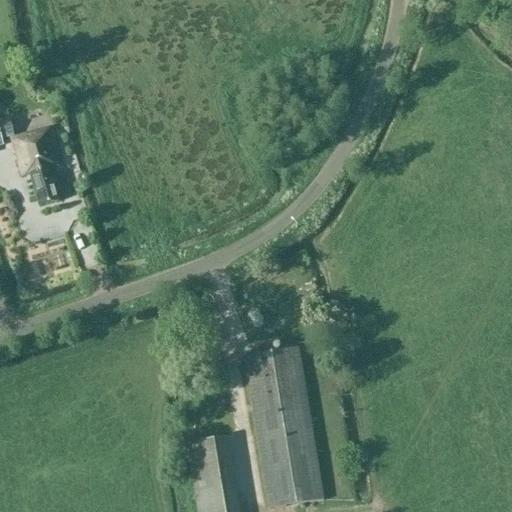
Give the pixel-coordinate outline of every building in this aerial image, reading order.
[(14,137),(8,119),(0,121),(0,148),(3,147),(1,141),(14,137)] [(29,175),(39,207),(59,202),(50,170),(59,168),(49,130),(12,141),(22,177),(29,175)] [(9,190),(15,204),(26,199),(20,185),(9,190)] [(208,277),(213,295),(225,291),(220,274),(208,277)] [(323,501),(297,350),(243,359),(269,510),(323,501)] [(237,511),(226,439),(187,446),(197,511),(237,511)]
